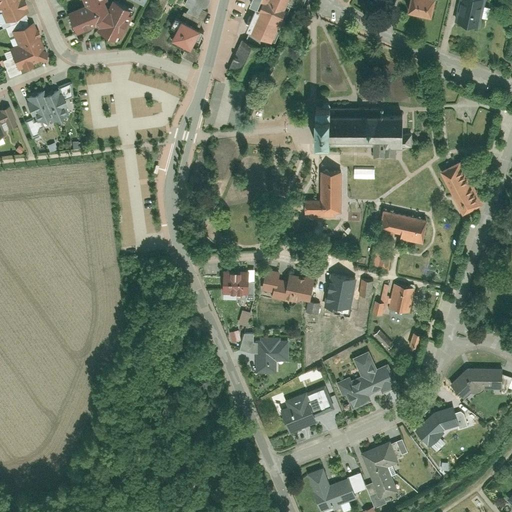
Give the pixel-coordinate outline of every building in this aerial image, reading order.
[(28,10),(23,0),(0,0),(0,21),(8,18),(26,11),(28,10)] [(76,32),(97,24),(111,19),(107,6),(104,0),(83,0),(84,3),(67,9),(76,32)] [(118,39),(132,13),(127,10),(129,6),(117,0),(110,0),(107,6),(111,19),(97,24),(96,27),(118,39)] [(181,19),(199,27),(207,9),(201,6),(202,4),(205,5),(207,0),(183,0),(183,2),(188,4),(181,19)] [(249,31),(268,39),(285,0),(247,0),(246,2),(255,6),(245,29),(249,31)] [(434,0),(410,0),(408,10),(431,15),(434,0)] [(483,0),(482,0),(462,0),(457,23),(477,27),(483,0)] [(26,11),(8,18),(10,23),(25,17),(28,16),(26,11)] [(27,22),(25,17),(10,23),(5,25),(8,30),(12,29),(27,22)] [(181,19),(180,18),(171,37),(190,46),(199,27),(181,19)] [(27,22),(12,29),(17,43),(9,47),(18,69),(39,59),(43,60),(47,50),(41,48),(43,46),(33,20),(27,22)] [(245,40),(264,48),(268,39),(249,31),(245,40)] [(245,40),(242,38),(229,68),(251,78),(264,48),(245,40)] [(59,87),(64,98),(72,94),(72,80),(58,85),(59,87)] [(59,87),(46,93),(42,94),(50,112),(50,117),(51,120),(56,118),(70,112),(64,98),(59,87)] [(43,88),(26,95),(34,115),(37,122),(50,117),(50,112),(42,94),(46,93),(43,88)] [(234,105),(237,94),(225,91),(222,103),(234,105)] [(323,107),(316,107),(316,125),(316,145),(374,145),(374,156),(395,156),(396,145),(411,145),(411,134),(402,133),(403,115),(399,115),(383,115),(384,108),(330,107),(330,106),(330,105),(329,104),(328,103),(327,103),(326,103),(325,103),(324,103),(324,104),(323,104),(323,105),(323,106),(323,107)] [(9,104),(0,107),(0,135),(7,132),(5,128),(17,123),(9,104)] [(39,126),(37,122),(34,115),(25,119),(31,135),(37,132),(39,126)] [(456,163),(439,172),(460,214),(478,206),(456,163)] [(340,171),(321,172),(321,201),(306,201),(306,215),(341,214),(340,171)] [(428,220),(384,211),(380,229),(403,233),(401,240),(423,244),(428,220)] [(261,288),(272,290),(275,276),(276,269),(265,267),(261,288)] [(247,269),(224,269),(223,292),(246,293),(247,281),(247,269)] [(308,299),(309,299),(313,275),(289,271),(288,279),(285,294),(308,299)] [(356,277),(330,272),(325,300),(350,305),(356,277)] [(285,294),(288,279),(275,276),(272,290),(271,296),(284,298),(285,294)] [(359,292),(372,295),(375,279),(362,277),(359,292)] [(255,281),(247,281),(246,293),(246,297),(254,298),(255,281)] [(394,284),(388,306),(407,311),(412,289),(394,284)] [(309,299),(308,299),(306,310),(317,312),(320,301),(309,299)] [(374,299),(372,311),(383,313),(386,301),(374,299)] [(238,321),(247,324),(251,311),(243,308),(238,321)] [(364,317),(353,315),(351,325),(362,327),(364,317)] [(374,335),(387,350),(395,343),(381,328),(374,335)] [(231,341),(239,340),(239,329),(230,330),(231,341)] [(256,352),(258,352),(258,340),(254,340),(255,335),(254,331),(244,331),(239,348),(256,352)] [(409,345),(416,347),(419,334),(412,332),(409,345)] [(256,352),(256,371),(276,371),(276,359),(289,359),(289,339),(281,339),(281,335),(261,335),(261,339),(258,339),(258,340),(258,352),(256,352)] [(346,392),(353,407),(372,398),(369,392),(381,387),(382,391),(398,384),(388,361),(376,366),(369,349),(353,356),(361,373),(352,377),(350,374),(337,380),(343,394),(346,392)] [(467,365),(450,382),(464,395),(474,385),(501,385),(502,372),(502,366),(467,365)] [(511,375),(502,372),(501,385),(502,391),(506,392),(508,385),(511,386),(511,375)] [(326,382),(306,390),(315,413),(335,406),(326,382)] [(281,406),(290,430),(317,420),(315,413),(306,390),(285,397),(287,404),(281,406)] [(434,409),(414,428),(427,442),(445,427),(458,422),(455,411),(452,403),(434,409)] [(464,409),(455,411),(458,422),(460,428),(469,426),(464,409)] [(403,436),(391,440),(396,453),(407,449),(403,436)] [(373,479),(380,496),(384,494),(398,488),(388,463),(398,459),(396,453),(391,440),(390,438),(361,449),(373,479)] [(306,471),(321,509),(358,495),(355,488),(350,474),(330,482),(323,464),(306,471)] [(360,470),(350,474),(355,488),(366,484),(365,482),(360,470)] [(373,479),(365,482),(366,484),(373,503),(374,505),(387,500),(384,494),(380,496),(373,479)] [(376,511),(374,505),(373,503),(363,507),(364,511),(376,511)]
